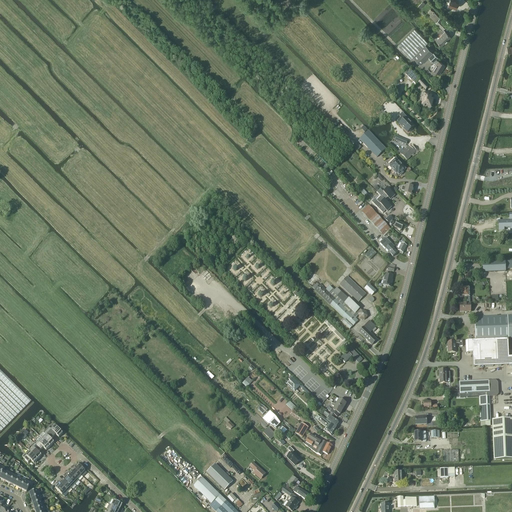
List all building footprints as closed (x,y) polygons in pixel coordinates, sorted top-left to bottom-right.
[(456,8),(458,1),(455,0),(447,0),(447,1),(449,1),(448,6),(456,8)] [(440,18),(434,12),(430,16),(442,30),(447,25),(440,18)] [(414,29),(397,45),(411,59),(413,57),(421,65),(428,57),(433,53),(425,45),(428,43),(414,29)] [(442,46),(450,37),(445,31),(436,40),(442,46)] [(433,53),(428,57),(433,62),(436,64),(431,71),(439,75),(445,65),(438,60),(438,61),(436,59),(438,57),(433,52),(433,53)] [(415,84),(417,82),(420,80),(409,69),(404,74),(415,84)] [(428,87),(420,80),(418,83),(425,90),(428,87)] [(424,103),(422,109),(427,110),(426,111),(431,112),(431,110),(434,101),(432,100),(433,98),(431,97),(431,96),(429,96),(429,94),(425,93),(423,103),(424,103)] [(384,112),(379,116),(383,120),(388,116),(384,112)] [(402,113),(399,116),(403,119),(402,121),(399,124),(407,132),(409,131),(410,132),(413,129),(412,128),(414,126),(410,123),(411,122),(402,113)] [(377,158),(386,149),(368,131),(359,140),(377,158)] [(416,151),(412,147),(410,148),(409,147),(406,149),(405,148),(402,151),(401,150),(398,152),(407,161),(416,151)] [(399,176),(406,169),(396,159),(393,161),(389,166),(399,176)] [(411,196),(413,187),(406,185),(406,188),(403,187),(402,191),(405,192),(404,194),(411,196)] [(380,189),(377,192),(381,196),(384,200),(386,202),(389,199),(390,200),(395,195),(388,188),(383,193),(380,189)] [(375,199),(372,202),(373,204),(383,213),(386,210),(387,212),(392,207),(386,202),(384,200),(381,196),(377,201),(375,199)] [(384,236),(391,230),(368,206),(361,212),(384,236)] [(510,221),(499,222),(499,231),(504,231),(504,229),(510,229),(510,230),(511,230),(511,214),(510,214),(510,220),(510,221)] [(401,231),(404,225),(397,222),(394,228),(401,231)] [(386,238),(380,243),(386,250),(393,257),(398,253),(397,252),(394,248),(395,247),(387,239),(386,238)] [(395,247),(394,248),(397,252),(402,254),(407,246),(402,243),(401,244),(399,243),(397,247),(396,246),(395,247)] [(482,263),(483,273),(505,272),(505,262),(482,263)] [(391,287),(392,283),(393,280),(392,280),(393,276),(385,274),(383,285),(391,287)] [(358,302),(366,294),(347,277),(340,285),(358,302)] [(350,330),(350,329),(353,327),(358,321),(356,319),(358,316),(358,315),(358,314),(361,310),(360,309),(349,299),(336,288),(335,290),(333,289),(330,286),(326,290),(320,284),(319,285),(317,283),(313,287),(315,290),(314,290),(330,305),(345,320),(343,323),(350,330)] [(372,296),(376,291),(369,284),(365,289),(372,296)] [(469,287),(461,288),(462,297),(467,297),(467,303),(470,303),(470,297),(469,287)] [(460,312),(465,312),(470,312),(470,304),(460,304),(460,312)] [(358,315),(358,316),(359,319),(364,321),(368,317),(367,311),(362,310),(361,310),(358,314),(358,315)] [(475,339),(509,338),(511,338),(511,315),(508,316),(475,317),(475,339)] [(372,345),(377,340),(370,333),(376,327),(369,321),(359,332),(372,345)] [(508,339),(466,341),(466,354),(472,353),(473,367),(501,366),(509,366),(511,366),(511,356),(509,357),(508,339)] [(456,353),(455,344),(455,342),(447,342),(448,353),(456,353)] [(362,360),(348,345),(344,349),(347,352),(340,358),(345,363),(351,357),(358,364),(362,360)] [(439,384),(450,383),(450,378),(450,373),(447,373),(446,370),(439,371),(439,384)] [(0,433),(31,402),(0,371),(0,433)] [(245,381),(243,383),(247,387),(252,382),(248,377),(245,380),(245,381)] [(489,381),(460,382),(460,394),(484,393),(484,397),(489,397),(490,397),(496,397),(499,394),(498,383),(496,380),(489,381)] [(229,386),(234,391),(239,386),(234,381),(229,386)] [(484,397),(479,397),(480,422),(480,426),(490,425),(490,422),(489,397),(484,397)] [(336,405),(343,409),(346,404),(339,400),(337,403),(335,402),(334,404),(336,405)] [(289,402),(287,405),(292,411),(295,408),(296,408),(296,407),(291,403),(290,402),(289,402)] [(261,405),(259,407),(260,412),(262,414),(263,415),(267,410),(266,409),(261,405)] [(340,415),(343,409),(336,405),(333,411),(334,411),(334,412),(337,416),(339,414),(340,415)] [(326,420),(331,423),(337,428),(340,423),(333,419),(335,417),(330,414),(326,410),(324,414),(328,417),(326,420)] [(266,419),(263,421),(264,422),(268,426),(269,426),(271,423),(276,429),(280,425),(268,412),(264,417),(266,419)] [(327,433),(332,436),(337,428),(331,423),(329,426),(328,425),(329,424),(328,423),(322,419),(323,418),(318,414),(314,418),(318,421),(320,423),(325,427),(325,426),(327,427),(324,431),(327,433)] [(415,425),(427,425),(426,417),(415,417),(415,425)] [(511,419),(492,420),(492,422),(493,461),(511,460),(511,419)] [(302,438),(309,428),(301,423),(295,434),(302,438)] [(46,430),(53,437),(56,435),(59,438),(63,434),(54,425),(51,429),(48,427),(46,430)] [(51,440),(53,437),(46,430),(40,436),(50,447),(54,443),(51,440)] [(431,445),(440,444),(439,431),(431,432),(431,445)] [(414,433),(414,443),(422,442),(422,436),(424,436),(424,432),(414,433)] [(305,443),(305,444),(317,453),(316,454),(321,456),(323,452),(328,455),(332,446),(327,443),(321,440),(312,435),(311,434),(305,443)] [(46,451),(50,447),(40,436),(36,440),(38,442),(36,445),(35,445),(41,450),(43,448),(46,451)] [(35,445),(36,445),(34,443),(27,450),(29,451),(38,460),(42,456),(38,453),(41,450),(35,445)] [(291,453),(286,457),(295,466),(300,461),(292,453),(294,451),(290,447),(288,449),(291,453)] [(458,450),(443,451),(443,463),(459,462),(458,450)] [(34,464),(38,460),(29,451),(26,455),(24,454),(22,457),(28,463),(31,461),(34,464)] [(253,462),(249,467),(255,472),(254,474),(260,480),(266,474),(253,462)] [(81,475),(83,477),(87,473),(78,465),(76,467),(74,465),(72,467),(81,475)] [(215,465),(207,473),(225,490),(233,482),(215,465)] [(440,478),(448,478),(449,487),(511,484),(511,466),(440,469),(440,478)] [(0,478),(5,481),(9,473),(6,472),(8,468),(5,467),(4,469),(1,477),(0,477),(0,478)] [(77,479),(81,475),(72,467),(71,468),(73,470),(71,473),(77,479)] [(10,484),(14,476),(11,475),(13,471),(11,470),(9,473),(5,481),(10,484)] [(395,483),(403,482),(402,472),(394,473),(395,483)] [(16,487),(20,479),(17,477),(18,474),(16,473),(14,476),(10,484),(16,487)] [(74,483),(75,485),(79,481),(77,479),(71,473),(68,475),(66,473),(65,475),(74,483)] [(20,479),(16,487),(21,489),(25,481),(22,480),(24,476),(21,475),(20,479)] [(75,485),(74,483),(65,475),(63,476),(65,478),(63,480),(72,489),(75,485)] [(287,483),(284,486),(287,488),(290,485),(290,486),(293,483),(295,484),(298,480),(294,477),(293,476),(291,478),(287,483)] [(25,481),(21,489),(27,492),(31,484),(27,483),(29,479),(27,478),(25,481)] [(194,486),(211,504),(209,506),(215,511),(237,511),(227,501),(214,489),(209,484),(202,478),(194,486)] [(68,493),(72,489),(63,480),(61,483),(59,481),(57,482),(66,491),(68,493)] [(62,495),(66,491),(57,482),(56,484),(58,486),(55,488),(62,495)] [(305,500),(308,495),(297,487),(293,491),(297,494),(305,500)] [(38,490),(29,493),(31,499),(40,496),(39,493),(42,492),(41,489),(38,491),(38,490)] [(286,501),(283,506),(285,507),(292,511),(295,509),(296,510),(298,507),(297,506),(299,503),(297,502),(299,500),(292,494),(290,497),(291,498),(288,502),(286,501)] [(40,496),(31,499),(33,505),(38,503),(41,502),(40,499),(44,498),(43,495),(40,496)] [(2,511),(8,507),(3,505),(3,503),(0,502),(3,497),(1,496),(0,497),(0,511),(1,511),(2,511)] [(419,497),(419,509),(435,508),(434,496),(419,497)] [(397,498),(394,499),(394,501),(397,500),(398,507),(401,507),(412,507),(417,506),(416,498),(405,498),(405,501),(403,501),(403,497),(397,497),(397,498)] [(38,503),(33,505),(35,510),(43,508),(42,505),(46,503),(45,501),(42,502),(41,502),(38,503)] [(111,506),(122,511),(123,509),(121,508),(122,505),(114,501),(112,505),(111,506)] [(275,511),(277,511),(281,509),(275,503),(271,507),(275,511)]
